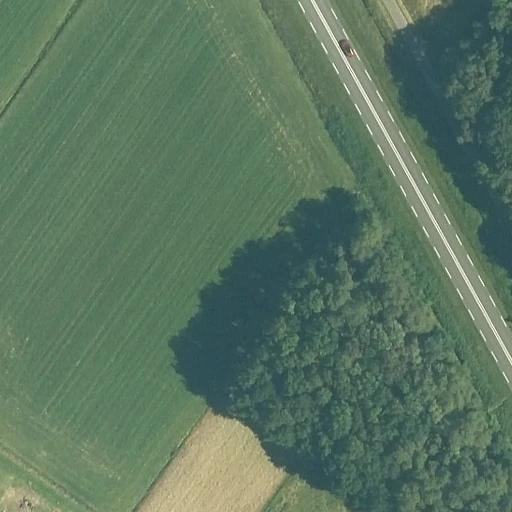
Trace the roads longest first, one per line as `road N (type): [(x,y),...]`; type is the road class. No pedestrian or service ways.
road 1 (primary): [(511,358),(313,0)]
road 2 (unclassified): [(511,226),(385,0)]
